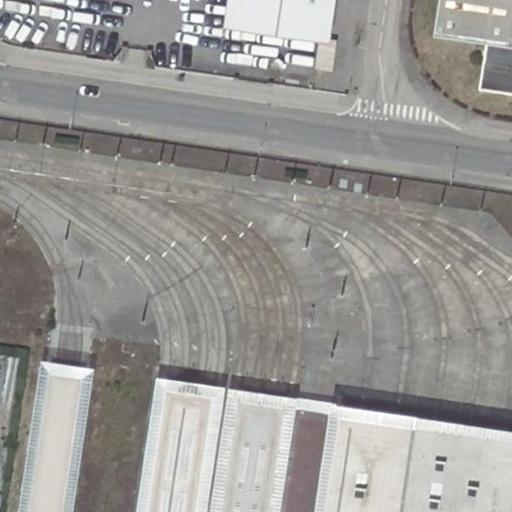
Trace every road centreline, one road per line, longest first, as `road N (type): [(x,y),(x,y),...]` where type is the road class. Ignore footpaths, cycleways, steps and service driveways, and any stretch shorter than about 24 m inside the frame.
road 1 (unclassified): [(0,76),(370,133)]
road 2 (unclassified): [(370,133),(511,154)]
road 3 (residential): [(370,133),(389,0)]
